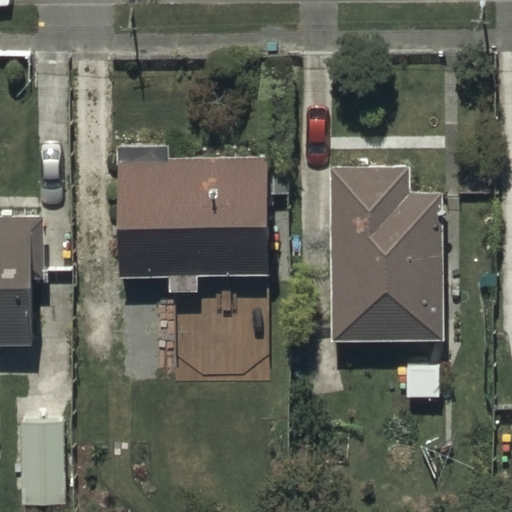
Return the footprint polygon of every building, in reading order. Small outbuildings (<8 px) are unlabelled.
[(172,143),(114,145),(119,274),(168,273),(169,291),(197,290),(197,272),(270,270),(266,154),(173,157),(172,143)] [(411,162),(325,165),(331,339),(443,335),(438,192),(412,193),(411,162)] [(37,213),(0,212),(0,346),(35,347),(37,213)] [(65,422),(19,421),(19,500),(65,500),(65,422)] [(511,511),(511,487),(497,487),(496,511),(511,511)]
